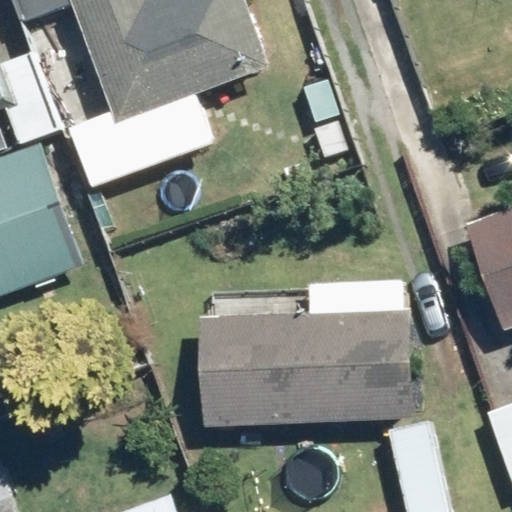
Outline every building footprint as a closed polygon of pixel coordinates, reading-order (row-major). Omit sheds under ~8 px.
[(26,0),(33,19),(78,4),(84,21),(117,123),(279,70),(255,0),(26,0)] [(511,54),(485,63),(502,115),(511,111),(511,54)] [(350,113),(306,131),(324,173),(368,155),(350,113)] [(0,182),(0,257),(64,237),(42,169),(0,182)] [(511,215),(477,228),(511,326),(511,215)] [(207,318),(211,431),(418,424),(414,311),(207,318)] [(120,511),(179,511),(173,494),(120,511)]
